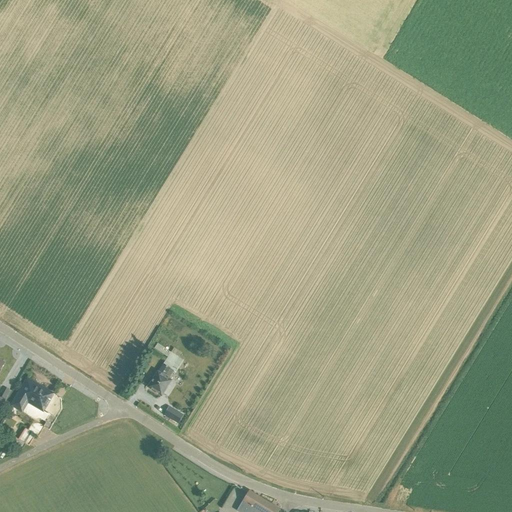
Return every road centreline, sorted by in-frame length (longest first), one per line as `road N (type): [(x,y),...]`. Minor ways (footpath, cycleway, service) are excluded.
road 1 (unclassified): [(124,410),(287,498),(366,511)]
road 2 (unclassified): [(0,327),(124,410)]
road 3 (unclassified): [(0,468),(124,410)]
